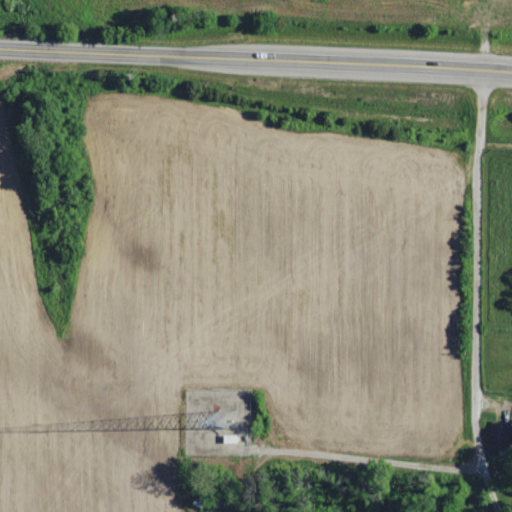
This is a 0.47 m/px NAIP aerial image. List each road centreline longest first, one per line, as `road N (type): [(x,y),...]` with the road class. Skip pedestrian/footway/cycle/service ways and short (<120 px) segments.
road 1 (primary): [(511,69),(0,47)]
road 2 (residential): [(476,68),(473,439),(498,511)]
